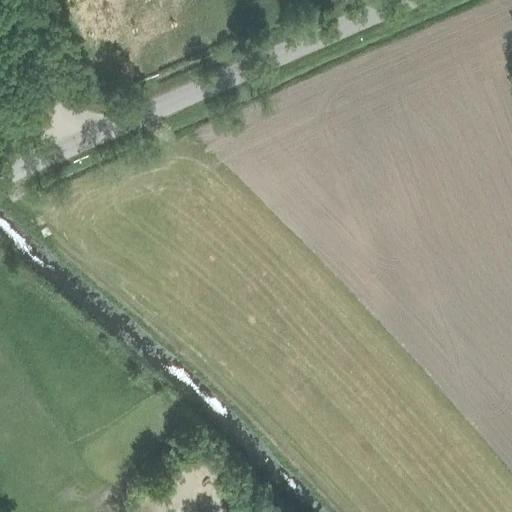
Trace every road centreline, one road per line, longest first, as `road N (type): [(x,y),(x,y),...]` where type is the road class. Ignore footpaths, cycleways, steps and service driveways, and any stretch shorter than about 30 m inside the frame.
road 1 (tertiary): [(75,142),(408,0)]
road 2 (unclassified): [(75,142),(12,0)]
